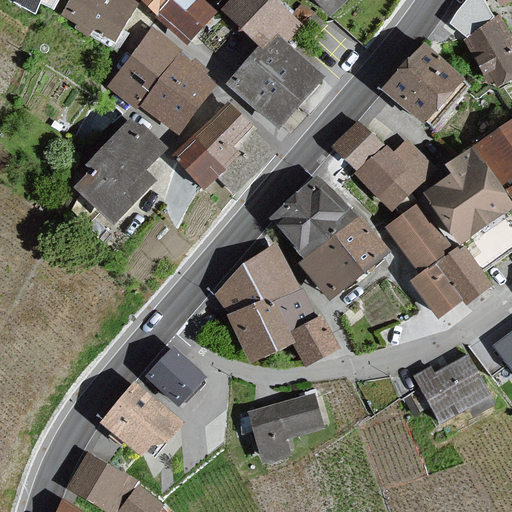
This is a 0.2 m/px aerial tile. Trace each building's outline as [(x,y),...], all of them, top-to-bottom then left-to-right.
[(51,0),(8,0),(43,20),(51,0)] [(136,0),(76,0),(67,17),(93,39),(98,33),(121,47),(145,5),(136,0)] [(141,0),(157,17),(189,46),(218,15),(202,0),(141,0)] [(312,30),(279,0),(240,0),(229,13),(266,52),(271,56),(286,42),(294,49),(312,30)] [(320,0),(333,13),(346,0),(320,0)] [(483,0),(471,0),(453,24),(470,39),(468,41),(491,82),(495,80),(498,86),(511,77),(511,45),(497,20),(496,21),(483,0)] [(155,29),(110,88),(178,136),(218,87),(155,29)] [(266,52),(234,91),(289,136),(334,81),(294,49),(286,42),(271,56),(266,52)] [(433,48),(391,91),(434,132),(475,84),(433,48)] [(230,105),(176,156),(206,191),(218,180),(242,157),(235,147),(255,127),(230,105)] [(95,173),(79,190),(116,226),(159,183),(148,172),(171,150),(146,125),(141,131),(132,123),(89,167),(95,173)] [(363,125),(339,151),(361,175),(361,179),(402,219),(446,175),(410,144),(400,155),(363,125)] [(278,153),(255,127),(235,147),(242,157),(218,180),(239,200),(278,153)] [(511,127),(479,150),(511,193),(511,127)] [(511,222),(511,193),(479,150),(455,171),(462,180),(431,198),(473,251),(511,222)] [(322,182),(277,224),(334,306),(398,256),(322,182)] [(390,232),(425,280),(462,253),(422,207),(390,232)] [(275,244),(216,293),(254,362),(295,347),(300,345),(293,333),(321,317),(275,244)] [(425,280),(418,285),(447,324),(471,307),(476,310),(501,291),(467,251),(462,253),(425,280)] [(339,350),(321,317),(293,333),(300,345),(295,347),(307,368),(339,350)] [(511,334),(493,347),(511,370),(511,334)] [(175,349),(150,375),(183,407),(208,381),(175,349)] [(437,368),(416,381),(447,434),(499,403),(473,360),(443,378),(437,368)] [(137,383),(101,426),(143,460),(152,450),(170,446),(187,425),(137,383)] [(313,394),(251,414),(267,465),(291,457),(291,441),(325,430),(313,394)] [(70,484),(70,490),(108,511),(122,511),(138,487),(141,483),(88,455),(70,484)] [(161,511),(165,506),(138,487),(122,511),(161,511)] [(81,511),(64,502),(58,511),(81,511)]
